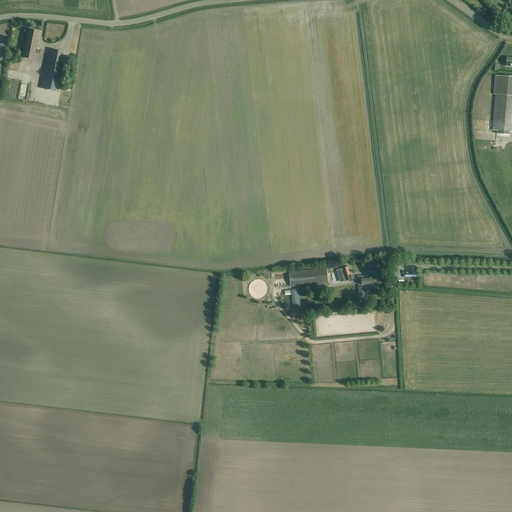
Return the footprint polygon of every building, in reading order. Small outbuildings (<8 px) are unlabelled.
[(40,32),(32,30),(29,30),(23,58),(34,60),(40,32)] [(49,49),(44,74),(58,77),(63,52),(49,49)] [(496,94),(493,130),(511,131),(511,77),(496,76),(494,94),(496,94)] [(349,266),(342,268),(346,281),(352,279),(349,266)] [(327,269),(289,273),(291,287),(329,283),(327,269)] [(375,291),(380,290),(379,283),(376,283),(376,278),(372,278),(370,278),(370,279),(367,279),(367,275),(358,276),(360,300),(366,299),(365,287),(374,286),(375,291)]
